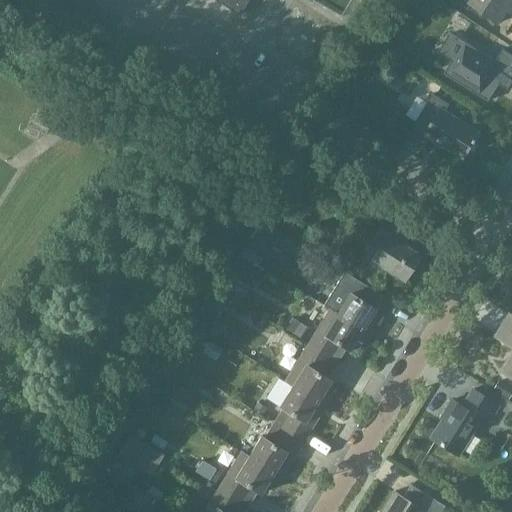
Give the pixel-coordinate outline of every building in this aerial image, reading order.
[(212,0),(239,16),(248,0),(212,0)] [(509,13),(511,8),(511,0),(470,0),(468,4),(498,24),(507,11),(509,13)] [(507,89),(511,81),(511,56),(502,50),(495,61),(450,33),(438,52),(453,61),(444,74),(488,101),(499,84),(507,89)] [(464,159),(479,133),(444,112),(449,105),(432,94),(414,124),(426,131),(424,135),(464,159)] [(424,238),(411,230),(387,215),(370,242),(378,247),(370,260),(402,281),(418,255),(414,252),(420,241),(422,242),(424,238)] [(252,237),(268,249),(277,237),(262,225),(252,237)] [(231,276),(252,289),(262,272),(242,259),(231,276)] [(328,309),(369,335),(389,301),(359,282),(352,295),(348,293),(336,313),(328,308),(328,309)] [(364,343),(369,335),(328,309),(306,345),(336,364),(337,361),(337,362),(345,349),(348,351),(356,338),(364,343)] [(511,316),(509,314),(495,336),(511,346),(511,355),(501,372),(511,378),(511,316)] [(327,378),(336,364),(306,345),(304,347),(283,380),(324,406),(330,398),(322,393),(330,380),(327,378)] [(304,440),(324,406),(283,380),(283,381),(291,386),(278,407),(281,409),(272,423),(302,442),(303,439),(304,440)] [(430,438),(437,442),(433,448),(435,454),(442,459),(448,458),(454,450),(458,453),(480,418),(487,423),(498,405),(472,389),(462,406),(451,399),(444,410),(447,412),(430,438)] [(280,477),(302,442),(272,423),(271,425),(270,425),(263,438),(259,436),(247,456),(239,451),(239,452),(280,477)] [(275,485),(280,477),(239,452),(218,486),(216,488),(247,507),(248,504),(248,505),(256,492),(259,494),(267,480),(275,485)] [(440,511),(445,505),(410,483),(402,497),(394,492),(380,511),(440,511)] [(243,511),(247,507),(216,488),(201,511),(243,511)]
